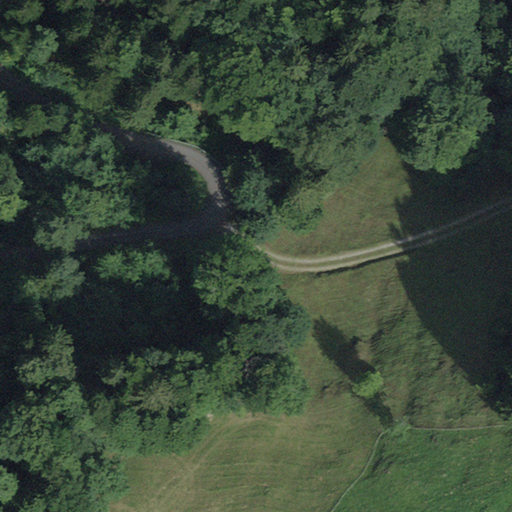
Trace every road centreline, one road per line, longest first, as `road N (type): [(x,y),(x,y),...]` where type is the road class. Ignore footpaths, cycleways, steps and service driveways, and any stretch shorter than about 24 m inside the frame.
road 1 (unclassified): [(0,261),(203,224),(219,203),(213,176),(179,147),(57,108),(0,75)]
road 2 (track): [(215,216),(253,251),(291,265),(324,265),(395,250),(511,202)]
